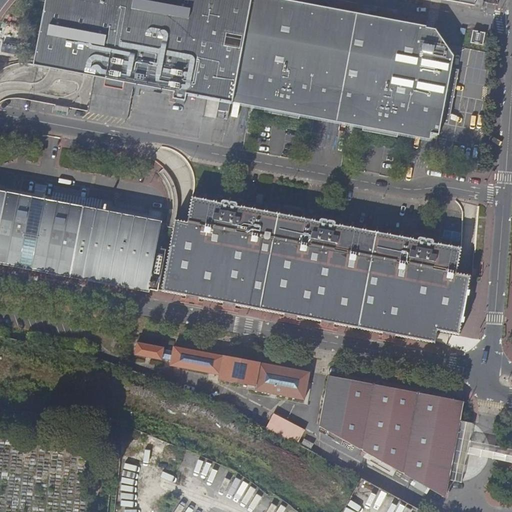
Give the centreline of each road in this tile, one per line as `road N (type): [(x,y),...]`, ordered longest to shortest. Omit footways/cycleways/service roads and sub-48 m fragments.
road 1 (residential): [(486,365),(0,278)]
road 2 (residential): [(490,366),(511,55)]
